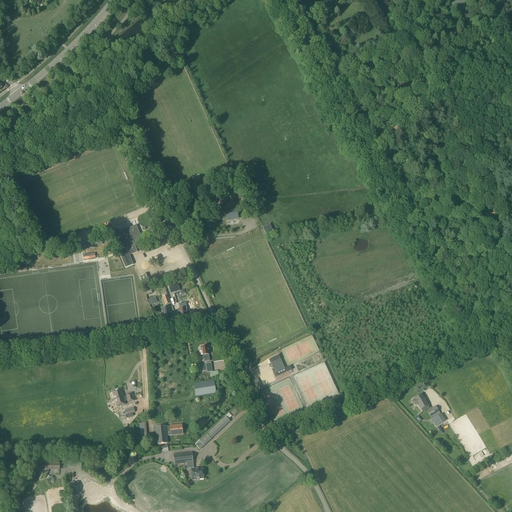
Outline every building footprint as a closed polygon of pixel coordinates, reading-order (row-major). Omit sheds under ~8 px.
[(226,221),(238,219),(236,206),(232,206),(232,209),(225,210),(226,221)] [(262,228),(266,235),(273,231),(270,224),(262,228)] [(133,265),(129,255),(137,252),(135,245),(143,242),(136,225),(123,231),(124,232),(112,237),(121,259),(125,268),(133,265)] [(101,239),(92,242),(86,243),(86,244),(87,249),(103,244),(101,239)] [(147,280),(145,275),(139,277),(141,283),(142,283),(147,281),(147,280)] [(168,287),(170,294),(179,291),(177,284),(168,287)] [(162,297),(165,305),(170,303),(167,295),(162,297)] [(184,306),(179,307),(179,311),(178,311),(177,312),(177,314),(178,315),(179,314),(180,315),(181,318),(186,317),(186,315),(187,315),(187,311),(185,311),(184,306)] [(168,307),(162,307),(163,309),(164,321),(170,320),(169,318),(171,318),(171,313),(169,313),(169,311),(168,307)] [(200,356),(200,358),(202,359),(204,359),(204,360),(204,361),(204,362),(209,362),(208,355),(209,355),(209,351),(208,351),(207,347),(204,347),(202,347),(202,348),(199,348),(200,356)] [(278,355),(269,359),(271,363),(270,363),(273,369),(275,373),(284,369),(285,369),(284,368),(280,358),(278,355)] [(211,363),(204,364),(204,366),(206,366),(207,372),(207,373),(209,373),(209,374),(210,377),(218,376),(218,371),(212,372),(211,363)] [(214,381),(194,384),(196,396),(216,393),(214,381)] [(120,389),(115,391),(111,392),(116,408),(125,405),(124,401),(127,401),(128,403),(134,401),(131,393),(125,395),(126,397),(123,397),(120,389)] [(422,395),(415,398),(413,399),(412,402),(414,405),(416,405),(418,405),(421,409),(428,406),(422,395)] [(430,417),(438,412),(435,406),(427,411),(430,417)] [(124,411),(126,416),(135,413),(133,408),(124,411)] [(431,420),(435,427),(444,422),(440,415),(431,420)] [(198,431),(209,421),(205,417),(194,427),(198,431)] [(229,422),(228,420),(225,417),(207,435),(211,439),(229,422)] [(156,439),(152,440),(153,443),(156,442),(157,444),(168,443),(167,436),(182,435),(181,425),(170,426),(155,427),(156,439)] [(208,442),(204,438),(195,445),(199,450),(208,442)] [(192,462),(192,453),(173,454),(174,464),(186,463),(186,462),(192,462)] [(59,461),(37,462),(37,469),(54,469),(54,470),(59,470),(59,461)] [(186,462),(186,463),(187,469),(191,468),(192,480),(198,479),(198,477),(203,477),(203,476),(204,475),(203,473),(202,472),(202,468),(193,469),(193,462),(192,462),(186,462)]
